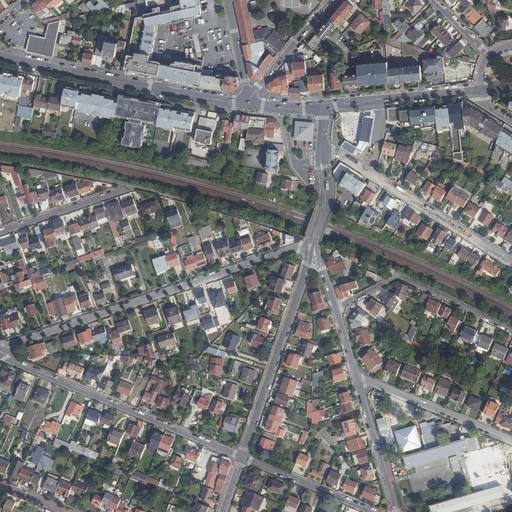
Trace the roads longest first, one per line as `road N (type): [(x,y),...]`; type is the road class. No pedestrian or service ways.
road 1 (residential): [(306,248),(0,351)]
road 2 (residential): [(0,355),(242,457)]
road 3 (secondary): [(248,104),(0,55)]
road 4 (residential): [(511,261),(321,141)]
road 5 (residential): [(308,258),(242,457)]
road 6 (residential): [(511,330),(400,277),(336,308)]
road 7 (residential): [(511,440),(358,383)]
road 8 (secondary): [(482,89),(322,105)]
road 9 (residential): [(242,457),(372,511)]
road 10 (residential): [(128,185),(0,231)]
road 11 (residential): [(395,511),(358,383)]
road 12 (residential): [(128,185),(0,163)]
road 13 (residential): [(248,96),(331,0)]
